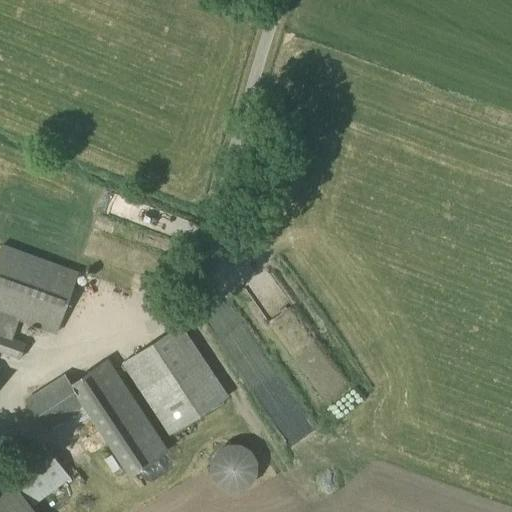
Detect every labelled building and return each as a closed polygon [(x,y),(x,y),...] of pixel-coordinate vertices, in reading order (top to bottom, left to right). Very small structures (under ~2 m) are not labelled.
[(56,335),(79,272),(2,244),(0,248),(0,352),(20,360),(27,343),(13,338),(19,321),(56,335)] [(133,244),(121,254),(127,262),(140,252),(133,244)] [(229,396),(181,324),(117,366),(126,381),(131,377),(169,435),(229,396)] [(169,450),(108,358),(71,383),(65,374),(23,400),(46,431),(83,407),(130,476),(169,450)] [(230,492),(235,492),(237,491),(239,491),(241,490),(245,488),(247,487),(248,486),(250,484),(251,483),(253,481),(254,479),(255,477),(256,475),(256,473),(257,471),(257,469),(257,467),(257,465),(257,463),(256,461),(256,458),(255,456),(254,455),(253,453),(251,451),(250,449),(248,448),(247,447),(245,446),(243,445),(241,444),(239,443),(237,443),(233,442),(228,443),(226,443),(222,445),(220,446),(218,447),(217,448),(215,449),(214,451),(212,453),(211,455),(210,456),(209,458),(209,461),(208,463),(208,465),(208,467),(208,469),(208,471),(209,473),(209,475),(210,477),(211,479),(212,481),(214,483),(215,484),(217,486),(218,487),(220,488),(224,490),(226,491),(230,492)] [(70,478),(48,449),(37,458),(33,453),(8,471),(33,506),(70,478)] [(0,511),(33,511),(4,472),(0,475),(0,511)] [(57,496),(47,501),(53,511),(64,511),(66,511),(57,496)]
